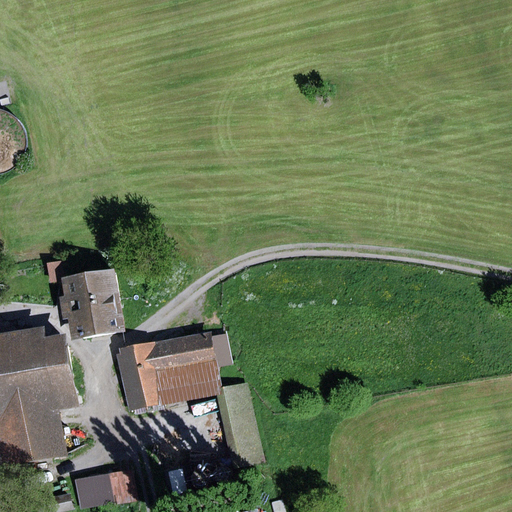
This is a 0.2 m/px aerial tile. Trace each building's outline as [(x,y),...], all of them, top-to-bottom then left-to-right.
[(0,172),(3,172),(13,167),(21,159),(25,149),(26,140),(24,130),(19,122),(12,115),(3,111),(0,110),(0,172)] [(67,261),(47,264),(51,284),(62,282),(62,278),(69,277),(67,261)] [(124,332),(115,270),(69,277),(62,278),(62,282),(65,297),(59,298),(62,319),(68,318),(72,340),(124,332)] [(0,464),(65,456),(59,410),(75,408),(65,335),(43,338),(42,331),(0,337),(0,464)] [(210,332),(119,350),(120,355),(117,356),(128,411),(158,405),(159,407),(217,396),(223,395),(222,388),(218,368),(232,365),(226,335),(212,338),(210,332)] [(248,383),(222,388),(223,395),(217,396),(233,472),(265,465),(248,383)] [(132,471),(75,481),(80,511),(137,502),(132,471)] [(71,494),(49,498),(51,511),(60,511),(74,510),(71,494)]
